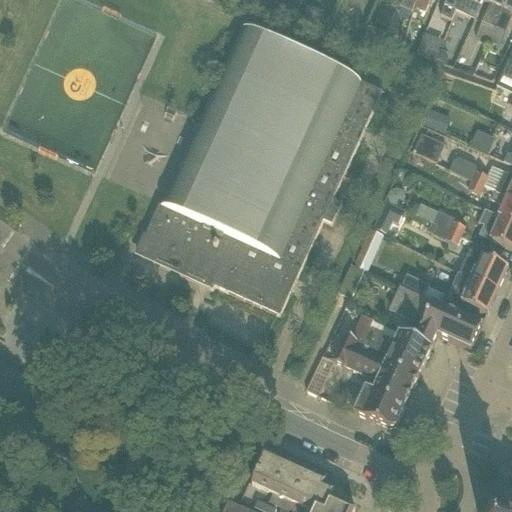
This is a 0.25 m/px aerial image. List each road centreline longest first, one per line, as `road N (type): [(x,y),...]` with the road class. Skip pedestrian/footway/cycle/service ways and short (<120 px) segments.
road 1 (residential): [(421,483),(255,407),(99,317)]
road 2 (residential): [(99,317),(0,233)]
